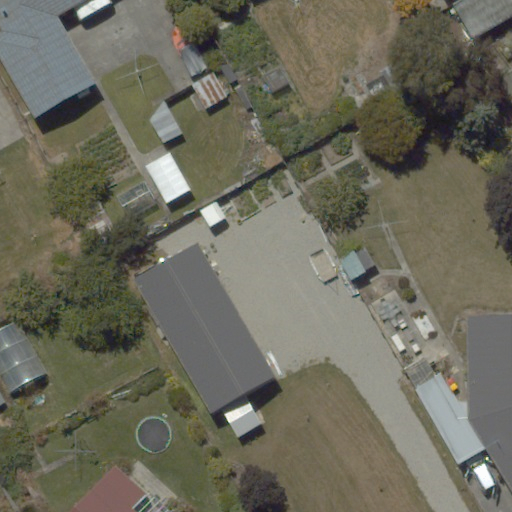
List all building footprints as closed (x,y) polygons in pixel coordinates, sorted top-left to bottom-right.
[(0,0),(0,32),(7,46),(0,50),(0,61),(40,132),(101,97),(84,66),(131,39),(110,2),(113,0),(0,0)] [(442,0),(448,10),(464,0),(442,0)] [(176,159),(148,176),(170,214),(198,197),(176,159)] [(195,248),(131,288),(217,427),(281,387),(195,248)] [(22,321),(0,333),(0,374),(16,402),(56,380),(22,321)] [(511,330),(468,332),(468,368),(416,397),(461,479),(494,461),(511,494),(511,330)] [(0,391),(0,417),(12,410),(0,391)] [(157,511),(129,483),(98,511),(157,511)]
